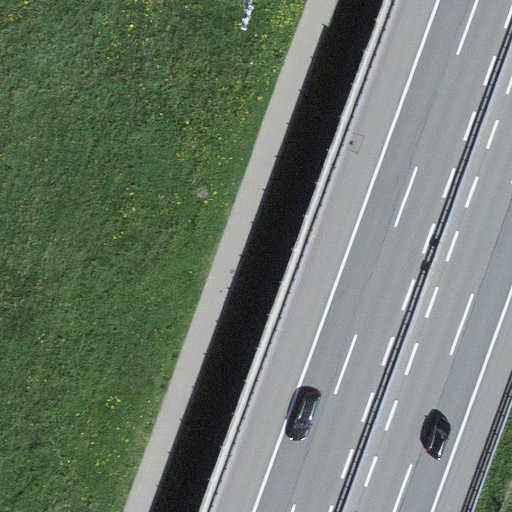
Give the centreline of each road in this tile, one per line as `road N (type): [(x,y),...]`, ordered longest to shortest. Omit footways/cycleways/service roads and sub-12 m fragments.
road 1 (motorway): [(477,0),(291,511)]
road 2 (motorway): [(392,511),(511,183)]
